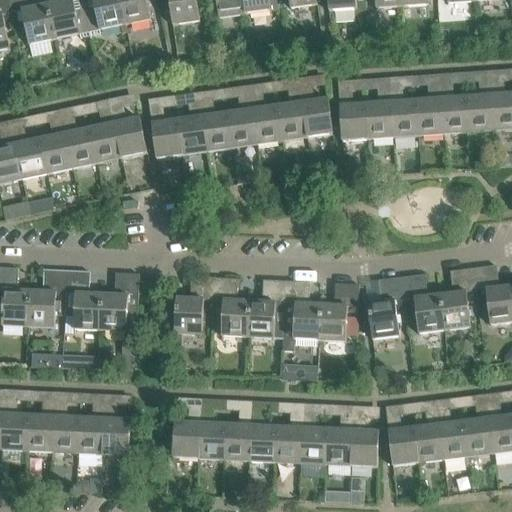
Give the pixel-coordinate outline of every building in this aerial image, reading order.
[(8,0),(0,0),(0,53),(10,51),(3,16),(12,14),(8,0)] [(33,0),(8,0),(12,14),(17,13),(19,24),(24,23),(29,47),(30,47),(33,59),(53,54),(50,43),(54,42),(47,7),(35,9),(33,0)] [(82,0),(58,0),(60,4),(47,7),(54,42),(80,36),(81,40),(90,38),(82,0)] [(100,32),(121,28),(123,36),(126,35),(119,0),(82,0),(90,38),(101,36),(100,32)] [(119,0),(126,35),(129,34),(127,26),(151,21),(146,0),(119,0)] [(169,0),(173,27),(200,23),(196,0),(169,0)] [(216,0),(219,20),(245,17),(242,0),(216,0)] [(242,0),(245,17),(272,13),(269,0),(242,0)] [(318,6),(316,0),(289,0),(291,10),(318,6)] [(365,0),(328,0),(329,13),(357,12),(357,9),(366,9),(365,0)] [(401,0),(365,0),(366,9),(367,9),(366,0),(375,0),(376,10),(402,8),(401,0)] [(401,0),(402,8),(429,6),(428,0),(401,0)] [(166,45),(153,47),(156,59),(168,56),(166,45)] [(72,66),(60,69),(63,79),(63,80),(74,77),(72,66)] [(511,95),(505,96),(504,76),(491,77),(495,133),(511,131),(511,95)] [(479,78),(480,98),(467,99),(470,135),(495,133),(491,77),(479,78)] [(467,99),(454,100),(453,80),(440,81),(444,137),(470,135),(467,99)] [(427,82),(429,102),(416,102),(419,138),(444,137),(440,81),(427,82)] [(334,136),(333,131),(329,101),(315,103),(312,83),(301,85),(308,140),(334,136)] [(404,103),(402,83),(389,84),(393,140),(419,138),(416,102),(404,103)] [(377,85),(378,91),(379,105),(365,106),(368,142),(393,140),(389,84),(377,85)] [(287,87),(288,92),(290,106),(278,108),(283,144),(308,140),(301,85),(287,87)] [(354,107),(352,87),(338,88),(342,144),(368,142),(365,106),(354,107)] [(265,110),(262,90),(250,92),(258,147),(283,144),(278,108),(265,110)] [(238,93),(240,113),(228,115),(233,151),(258,147),(250,92),(238,93)] [(216,117),(213,97),(200,99),(207,154),(233,151),(228,115),(216,117)] [(188,101),(191,121),(177,122),(182,158),(207,154),(200,99),(188,101)] [(148,155),(148,154),(140,120),(127,123),(123,103),(111,106),(123,160),(148,155)] [(149,108),(157,161),(182,158),(177,122),(166,124),(163,104),(156,105),(156,108),(149,108)] [(98,108),(102,128),(90,130),(98,166),(123,160),(111,106),(98,108)] [(78,133),(74,114),(61,116),(73,171),(98,166),(90,130),(78,133)] [(49,119),(53,138),(40,141),(48,176),(73,171),(61,116),(49,119)] [(28,144),(23,124),(11,127),(23,182),(48,176),(40,141),(28,144)] [(0,129),(0,135),(3,149),(0,149),(0,186),(23,182),(11,127),(0,129)] [(131,238),(131,248),(141,248),(142,239),(131,238)] [(511,324),(511,288),(499,289),(497,267),(473,270),(476,293),(486,291),(490,327),(511,324)] [(18,293),(19,271),(0,269),(0,292),(4,292),(2,328),(29,329),(30,293),(18,293)] [(473,270),(450,273),(453,295),(440,297),(445,332),(471,329),(467,294),(476,293),(473,270)] [(65,318),(67,273),(44,272),(43,294),(30,293),(29,329),(55,330),(55,318),(65,318)] [(65,318),(64,335),(74,335),(74,331),(101,332),(102,296),(90,296),(91,274),(67,273),(65,318)] [(140,276),(116,275),(115,297),(102,296),(101,332),(126,333),(125,342),(137,342),(140,276)] [(425,276),(402,279),(405,302),(414,300),(419,336),(445,332),(440,297),(428,298),(425,276)] [(177,300),(175,336),(202,337),(204,302),(213,302),(215,280),(191,279),(190,301),(177,300)] [(402,279),(379,282),(382,304),(368,306),(373,341),(400,338),(395,303),(405,302),(402,279)] [(238,281),(215,280),(213,302),(224,303),(222,338),(248,339),(250,303),(237,303),(238,281)] [(283,353),(287,283),(263,282),(262,304),(250,303),(248,339),(283,341),(283,353)] [(320,343),(322,307),(309,306),(310,284),(287,283),(283,353),(295,353),(295,342),(320,343)] [(359,287),(335,285),(334,307),(322,307),(320,343),(346,344),(348,309),(358,309),(359,287)] [(98,356),(68,355),(67,368),(98,370),(98,356)] [(319,379),(319,368),(289,368),(288,378),(319,379)] [(17,417),(18,397),(4,396),(2,452),(27,453),(29,417),(17,417)] [(43,398),(42,418),(29,417),(27,453),(53,454),(56,399),(43,398)] [(67,419),(68,399),(56,399),(53,454),(78,456),(80,420),(67,419)] [(511,417),(502,419),(500,405),(500,399),(487,400),(494,456),(511,453),(511,417)] [(93,400),(92,420),(80,420),(78,456),(104,457),(107,401),(93,400)] [(475,402),(475,408),(477,422),(464,424),(469,459),(494,456),(487,400),(475,402)] [(118,421),(119,401),(107,401),(104,457),(130,458),(131,422),(118,421)] [(189,407),(189,411),(189,425),(175,424),(173,460),(199,461),(201,405),(196,405),(196,407),(189,407)] [(214,426),(214,412),(215,406),(201,405),(199,461),(224,462),(226,427),(214,426)] [(452,425),(450,411),(449,405),(437,407),(444,462),(469,459),(464,424),(452,425)] [(240,407),(240,413),(239,427),(226,427),(224,462),(250,464),(252,408),(240,407)] [(425,408),(425,414),(427,428),(414,430),(418,466),(444,462),(437,407),(425,408)] [(264,428),(265,414),(265,408),(252,408),(250,464),(275,465),(277,429),(264,428)] [(291,410),(291,415),(290,430),(277,429),(275,465),(301,466),(304,410),(291,410)] [(315,431),(316,416),(316,411),(304,410),(301,466),(327,467),(328,431),(315,431)] [(400,411),(386,413),(393,469),(418,466),(414,430),(402,431),(400,411)] [(341,412),(341,417),(340,432),(328,431),(327,467),(352,468),(355,413),(341,412)] [(366,415),(359,415),(359,413),(355,413),(352,468),(378,470),(379,434),(366,433),(366,415)] [(89,480),(76,480),(76,493),(89,493),(89,480)] [(326,491),(325,503),(336,503),(337,492),(326,491)] [(359,504),(359,493),(350,492),(350,504),(359,504)]
